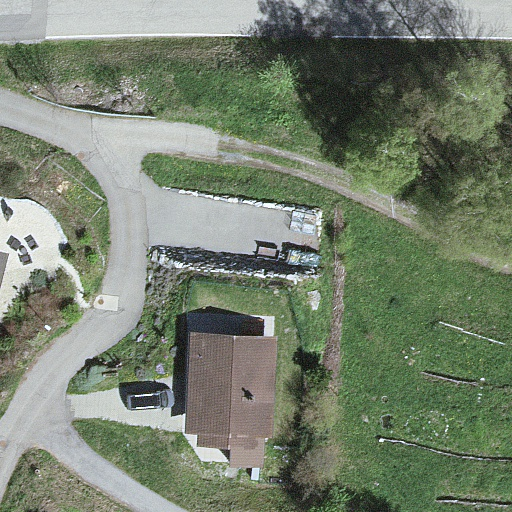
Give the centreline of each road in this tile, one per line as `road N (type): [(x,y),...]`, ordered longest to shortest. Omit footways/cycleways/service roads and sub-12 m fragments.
road 1 (unclassified): [(34,14),(511,13)]
road 2 (residential): [(0,101),(70,128),(113,164),(131,202),(130,275),(39,418)]
road 3 (residential): [(39,418),(160,511)]
